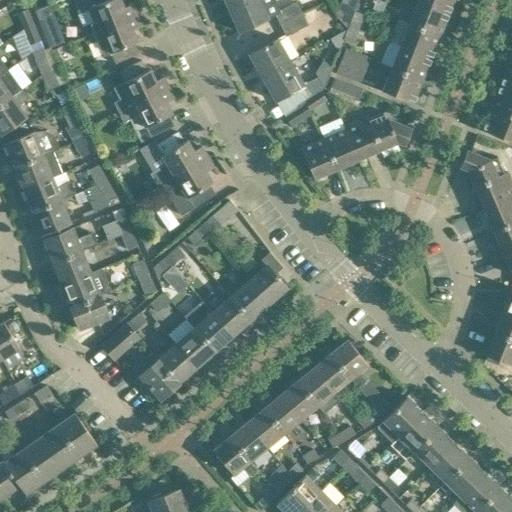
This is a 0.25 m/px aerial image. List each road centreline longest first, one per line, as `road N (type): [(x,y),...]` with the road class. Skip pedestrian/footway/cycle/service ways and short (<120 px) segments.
road 1 (residential): [(431,361),(458,321),(463,279),(446,235),(411,206),(378,198),(342,203),(302,223)]
road 2 (residential): [(302,223),(263,173),(172,0)]
road 3 (residential): [(136,434),(80,367),(49,344),(5,275)]
road 4 (residential): [(431,361),(302,223)]
